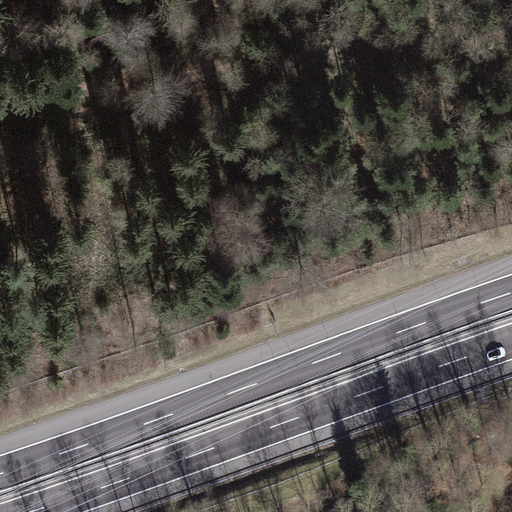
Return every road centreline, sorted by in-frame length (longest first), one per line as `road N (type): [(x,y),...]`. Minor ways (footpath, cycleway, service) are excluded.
road 1 (motorway): [(511,292),(0,472)]
road 2 (track): [(0,106),(511,30)]
road 3 (motorway): [(35,511),(511,342)]
road 4 (track): [(205,511),(408,442)]
